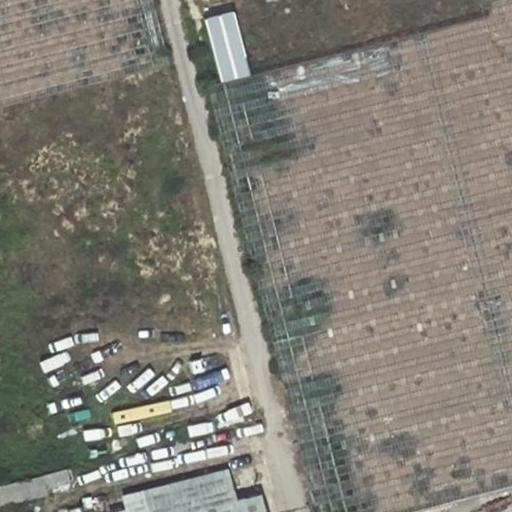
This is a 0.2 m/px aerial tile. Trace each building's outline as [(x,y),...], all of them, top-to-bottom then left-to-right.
[(0,0),(0,109),(169,68),(151,0),(0,0)] [(511,0),(479,0),(484,18),(208,87),(314,511),(416,511),(511,488),(511,0)] [(236,503),(228,470),(204,476),(212,509),(201,511),(267,511),(264,497),(236,503)] [(69,483),(66,471),(0,486),(0,506),(43,496),(42,489),(69,483)] [(201,511),(212,509),(204,476),(83,506),(84,511),(201,511)]
